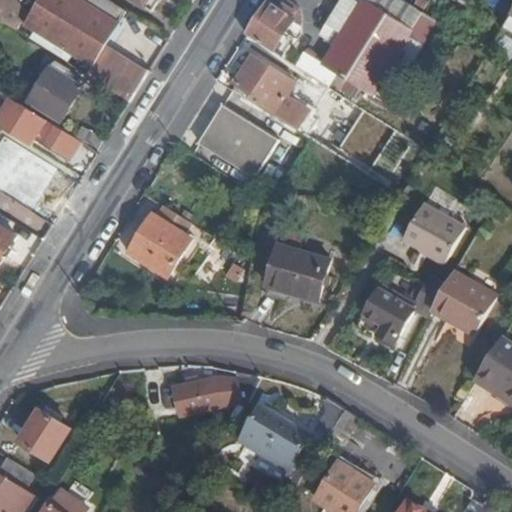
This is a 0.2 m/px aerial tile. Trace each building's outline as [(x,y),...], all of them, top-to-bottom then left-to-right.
[(130,10),(113,0),(45,0),(28,27),(95,68),(107,48),(130,10)] [(132,0),(154,14),(163,0),(132,0)] [(345,33),(392,63),(414,28),(373,1),(372,3),(368,0),(364,0),(362,5),(353,0),(343,0),(329,22),(345,33)] [(374,0),(373,1),(414,28),(422,16),(397,0),(374,0)] [(248,34),(284,57),(297,37),(289,32),(296,20),(293,18),(295,13),(285,7),(282,11),(268,2),(248,34)] [(404,70),(434,24),(422,16),(414,28),(392,63),(404,70)] [(320,37),(336,47),(345,33),(329,22),(320,37)] [(374,90),(392,63),(345,33),(336,47),(325,65),(372,93),(374,90)] [(132,100),(149,74),(107,48),(95,68),(90,74),(132,100)] [(333,89),(313,76),(298,99),(290,94),(296,83),(257,58),(239,85),(255,96),(254,98),(277,113),(278,110),(287,115),(284,120),(299,128),(311,108),(319,113),(333,89)] [(404,70),(392,63),(374,90),(386,98),(404,70)] [(28,105),(60,125),(81,88),(51,69),(28,105)] [(0,92),(0,111),(9,98),(0,92)] [(69,157),(81,138),(79,137),(60,125),(28,105),(16,98),(3,117),(25,130),(69,157)] [(258,179),(283,139),(229,103),(203,144),(258,179)] [(3,117),(0,121),(0,124),(20,137),(25,130),(3,117)] [(101,150),(106,142),(84,129),(79,137),(81,138),(101,150)] [(218,169),(190,150),(176,171),(206,189),(218,169)] [(18,166),(11,177),(5,187),(36,207),(55,177),(42,169),(30,162),(23,158),(18,166)] [(44,165),(32,158),(30,162),(42,169),(44,165)] [(465,160),(458,171),(473,182),(481,170),(465,160)] [(11,177),(18,166),(10,161),(2,172),(11,177)] [(272,202),(263,200),(260,217),(269,218),(272,202)] [(422,205),(401,241),(442,265),(462,229),(422,205)] [(169,278),(192,241),(153,217),(131,253),(169,278)] [(0,264),(18,236),(0,224),(0,264)] [(317,301),(327,262),(279,249),(268,289),(317,301)] [(435,306),(433,311),(475,336),(498,296),(456,271),(448,285),(435,306)] [(435,306),(448,285),(433,276),(428,283),(420,296),(435,306)] [(383,326),(378,337),(393,346),(414,310),(382,292),(368,317),(383,326)] [(420,296),(414,310),(429,319),(433,311),(435,306),(420,296)] [(511,341),(506,337),(478,380),(511,400),(511,341)] [(178,405),(199,401),(200,407),(238,401),(236,381),(215,380),(174,388),(178,405)] [(331,436),(347,409),(338,404),(326,400),(310,427),(329,439),(331,436)] [(287,481),(299,489),(316,461),(305,454),(313,438),(266,409),(245,443),(293,471),(287,481)] [(347,409),(331,436),(345,445),(361,419),(347,409)] [(72,431),(42,412),(22,441),(53,461),(72,431)] [(34,511),(51,486),(10,461),(1,477),(0,475),(0,511),(34,511)] [(326,511),(359,511),(377,485),(341,464),(318,502),(329,509),(326,511)] [(385,480),(402,490),(410,477),(392,467),(385,480)] [(106,511),(111,505),(103,501),(97,510),(63,489),(47,511),(106,511)] [(423,511),(407,502),(400,511),(423,511)]
